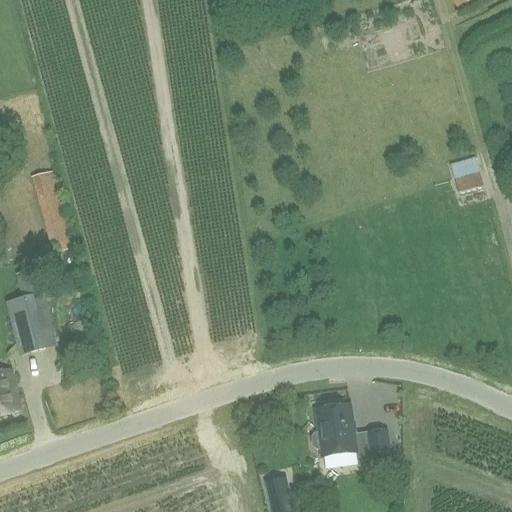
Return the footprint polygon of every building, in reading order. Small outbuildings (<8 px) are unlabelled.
[(453,0),(457,9),(475,0),(453,0)] [(484,188),(475,158),(450,166),(459,195),(484,188)] [(74,249),(53,173),(31,179),(52,256),(74,249)] [(6,304),(20,358),(58,348),(38,270),(15,275),(22,300),(6,304)] [(66,323),(80,349),(98,339),(87,317),(73,324),(71,321),(66,323)] [(0,417),(20,412),(10,371),(0,373),(0,417)] [(320,434),(315,435),(312,439),(313,448),(317,451),(322,450),(323,459),(356,455),(350,407),(317,412),(320,434)] [(391,458),(387,427),(369,430),(373,460),(391,458)] [(280,480),(265,484),(270,511),(294,511),(291,495),(284,497),(280,480)]
